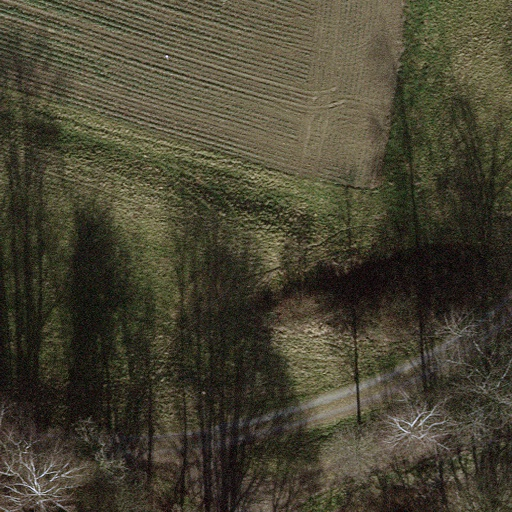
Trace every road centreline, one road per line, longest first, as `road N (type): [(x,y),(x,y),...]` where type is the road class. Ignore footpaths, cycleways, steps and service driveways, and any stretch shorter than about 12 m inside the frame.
road 1 (track): [(511,295),(427,356),(192,424),(0,433)]
road 2 (track): [(192,424),(229,472),(302,477),(511,421)]
